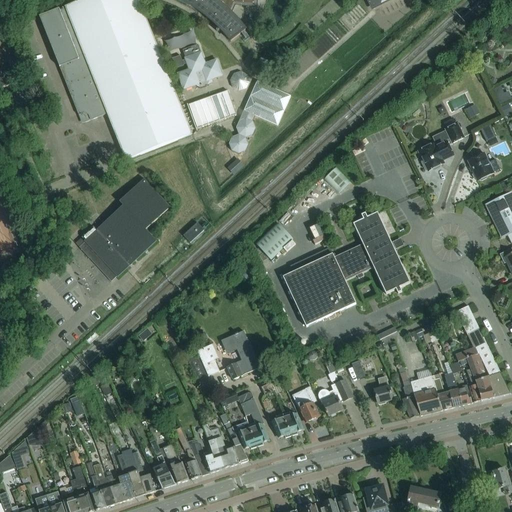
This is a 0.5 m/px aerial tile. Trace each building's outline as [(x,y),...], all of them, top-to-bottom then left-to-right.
[(83,0),(49,14),(39,17),(78,116),(81,115),(82,117),(87,119),(89,118),(90,121),(107,114),(125,161),(140,155),(178,141),(177,141),(192,135),(138,0),(83,0)] [(176,0),(185,4),(198,12),(210,21),(220,30),(230,41),(245,30),(234,17),(228,11),(230,6),(232,1),(232,0),(176,0)] [(188,70),(177,74),(183,91),(196,87),(202,89),(207,88),(210,81),(223,77),(217,59),(205,63),(201,52),(198,45),(183,51),(185,58),(184,58),(188,70)] [(0,54),(0,89),(12,85),(0,54)] [(238,91),(245,89),(249,82),(247,75),(240,71),(233,74),(229,80),(231,88),(238,91)] [(244,112),(277,127),(290,97),(257,82),(244,112)] [(201,101),(189,105),(197,129),(236,115),(228,92),(201,101)] [(503,94),(496,97),(500,104),(507,101),(511,99),(508,92),(503,94)] [(476,107),(467,112),(470,118),(479,114),(476,107)] [(232,151),(238,154),(245,152),(248,145),(246,138),(252,136),(255,129),(253,122),(246,119),(239,121),(236,128),(239,135),(232,138),(229,144),(232,151)] [(459,129),(457,125),(445,130),(450,140),(447,142),(446,142),(433,148),(432,145),(427,148),(418,152),(422,161),(421,163),(424,169),(427,170),(428,172),(432,170),(434,171),(439,168),(440,166),(439,163),(453,156),(448,145),(452,144),(464,138),(459,129)] [(481,131),(486,142),(496,137),(490,126),(481,131)] [(476,158),(467,162),(471,169),(471,168),(473,172),(472,172),(473,173),(472,176),(474,179),(476,180),(477,182),(479,181),(481,181),(486,179),(487,177),(494,174),(493,173),(500,170),(495,160),(489,163),(484,154),(476,158)] [(118,213),(78,250),(108,282),(148,244),(138,234),(165,209),(140,181),(113,207),(118,213)] [(495,202),(486,206),(486,207),(487,207),(501,237),(501,238),(507,235),(511,244),(511,196),(511,195),(511,194),(495,202)] [(392,244),(389,239),(377,214),(367,218),(365,214),(361,216),(363,220),(353,225),(362,245),(334,258),(345,282),(373,268),(386,295),(396,290),(398,294),(402,293),(400,288),(410,284),(394,250),(399,247),(397,242),(392,244)] [(190,244),(204,231),(197,223),(183,236),(190,244)] [(278,258),(301,236),(290,224),(267,245),(278,258)] [(511,248),(508,250),(499,255),(502,260),(505,259),(511,274),(511,248)] [(345,282),(334,258),(333,255),(293,273),(291,269),(281,274),(306,328),(356,305),(345,282)] [(150,281),(165,267),(160,262),(145,276),(150,281)] [(140,274),(137,277),(144,286),(147,283),(140,274)] [(122,305),(127,301),(122,293),(116,296),(122,305)] [(469,363),(471,370),(476,384),(481,402),(510,395),(479,329),(468,306),(456,312),(473,348),(455,355),(458,363),(459,362),(460,362),(467,359),(469,363)] [(434,324),(426,327),(430,337),(438,334),(434,324)] [(148,338),(159,332),(155,325),(144,331),(148,338)] [(424,335),(421,329),(415,332),(418,338),(424,335)] [(248,341),(248,342),(243,332),(238,334),(237,333),(234,335),(235,336),(221,342),(223,347),(235,343),(243,362),(227,368),(233,380),(260,369),(248,341)] [(212,345),(197,352),(208,377),(219,372),(214,361),(218,359),(212,345)] [(308,355),(308,356),(308,357),(309,359),(311,360),(312,361),(313,361),(314,360),(315,360),(316,359),(317,358),(317,357),(317,356),(316,354),(316,353),(315,352),(313,352),(311,352),(310,352),(309,354),(308,355)] [(190,365),(199,360),(199,359),(197,360),(194,354),(186,357),(190,365)] [(442,411),(431,377),(419,381),(411,359),(403,362),(410,383),(414,395),(420,417),(442,411)] [(199,360),(190,365),(202,391),(207,389),(205,383),(207,380),(208,379),(199,360)] [(365,377),(359,361),(351,364),(358,380),(365,377)] [(287,364),(278,368),(282,376),(291,372),(287,364)] [(330,366),(326,368),(329,375),(334,373),(336,372),(332,365),(330,366)] [(338,378),(344,376),(342,368),(335,370),(338,378)] [(476,384),(471,370),(466,371),(472,387),(469,387),(471,394),(473,404),(481,402),(476,384)] [(328,375),(327,376),(331,384),(337,381),(334,373),(329,375),(328,375)] [(410,394),(413,393),(409,381),(408,382),(405,373),(399,374),(404,388),(403,388),(407,399),(402,400),(410,419),(419,417),(410,394)] [(282,383),(278,374),(268,379),(270,384),(272,388),(282,383)] [(458,390),(452,374),(444,377),(449,392),(453,409),(462,407),(458,390)] [(453,409),(449,392),(444,394),(439,379),(435,380),(434,376),(431,377),(442,411),(453,409)] [(393,401),(390,391),(389,387),(388,387),(385,378),(378,380),(380,389),(374,391),(378,405),(393,401)] [(318,394),(318,396),(322,405),(323,404),(324,408),(328,417),(343,410),(339,401),(338,400),(342,399),(344,402),(353,398),(345,380),(331,387),(333,391),(328,393),(328,392),(326,391),(324,390),(322,391),(320,392),(318,394)] [(272,388),(270,384),(261,388),(264,396),(274,392),(272,388)] [(458,390),(462,407),(472,404),(468,390),(466,391),(465,386),(462,387),(463,389),(458,390)] [(318,418),(314,409),(312,404),(316,402),(310,388),(306,390),(307,392),(294,398),(306,424),(318,418)] [(222,408),(238,401),(237,398),(238,398),(236,393),(226,397),(219,400),(222,408)] [(248,427),(257,448),(263,446),(262,444),(268,442),(261,426),(264,425),(253,399),(251,393),(249,394),(248,393),(238,398),(237,398),(238,401),(245,417),(251,415),(255,424),(249,427),(248,427)] [(77,398),(70,400),(72,404),(72,405),(77,418),(84,415),(77,398)] [(159,402),(158,406),(160,410),(164,411),(167,409),(168,405),(167,402),(163,401),(159,402)] [(69,404),(61,407),(64,415),(72,412),(69,404)] [(282,415),(291,437),(298,435),(297,433),(302,431),(295,414),(291,416),(290,413),(282,415)] [(242,449),(235,434),(232,428),(225,414),(220,417),(224,426),(225,425),(234,444),(235,448),(234,448),(239,465),(248,462),(242,449)] [(285,439),(291,437),(282,415),(276,418),(277,420),(272,422),(279,439),(285,437),(285,439)] [(248,427),(247,423),(232,428),(235,434),(242,449),(244,448),(245,450),(250,448),(251,450),(257,448),(248,427)] [(239,465),(234,448),(226,451),(222,438),(219,429),(218,429),(218,428),(214,429),(213,428),(210,429),(208,424),(203,426),(208,440),(213,438),(214,441),(215,440),(225,470),(239,465)] [(135,439),(140,437),(137,429),(131,432),(135,439)] [(187,443),(183,435),(180,429),(175,431),(185,452),(187,451),(189,459),(184,461),(191,481),(202,477),(196,462),(187,443)] [(194,441),(187,443),(196,462),(202,477),(210,474),(210,475),(225,470),(215,440),(214,441),(213,438),(208,440),(209,443),(212,452),(204,455),(201,445),(196,446),(194,441)] [(25,441),(18,448),(21,456),(29,453),(25,441)] [(175,486),(171,477),(155,443),(151,445),(161,466),(153,470),(162,490),(175,486)] [(177,485),(189,481),(183,464),(181,464),(172,445),(162,449),(177,485)] [(141,482),(146,496),(156,492),(150,473),(144,475),(137,453),(132,454),(131,450),(130,450),(133,457),(138,471),(137,471),(141,482)] [(70,454),(74,466),(81,463),(77,452),(70,454)] [(141,482),(137,471),(128,474),(122,455),(121,456),(125,468),(130,482),(136,499),(146,496),(141,482)] [(126,502),(136,499),(130,482),(125,468),(121,456),(117,457),(123,477),(118,479),(120,485),(126,502)] [(97,481),(91,463),(90,463),(90,462),(86,464),(91,477),(95,489),(89,491),(96,511),(106,508),(97,481)] [(111,488),(107,478),(102,479),(98,472),(94,462),(91,463),(97,481),(106,508),(116,505),(111,488)] [(73,493),(79,511),(94,511),(83,478),(80,467),(73,470),(76,480),(70,482),(73,493)] [(104,468),(107,476),(113,474),(110,467),(104,468)] [(511,493),(511,490),(509,478),(507,478),(504,469),(492,473),(497,489),(506,487),(508,494),(511,493)] [(112,476),(107,478),(111,488),(116,505),(126,502),(120,485),(118,479),(113,480),(112,476)] [(366,491),(368,498),(363,500),(366,511),(387,511),(387,508),(386,506),(387,506),(384,497),(382,487),(366,491)] [(79,511),(73,493),(68,495),(67,489),(65,488),(59,490),(66,511),(79,511)] [(408,501),(396,505),(398,509),(407,507),(409,507),(416,509),(417,503),(437,508),(438,505),(439,503),(438,503),(440,495),(431,493),(431,496),(420,493),(420,490),(412,489),(409,498),(409,501),(408,501)] [(23,511),(22,508),(18,510),(18,511),(13,511),(7,493),(0,495),(0,499),(1,503),(4,511),(23,511)] [(64,511),(58,493),(53,495),(47,497),(50,508),(51,511),(64,511)] [(341,511),(358,511),(353,494),(340,499),(341,504),(339,504),(341,511)] [(51,511),(50,508),(47,497),(35,501),(38,511),(51,511)] [(338,511),(335,502),(334,500),(321,505),(322,510),(321,510),(321,511),(338,511)]
